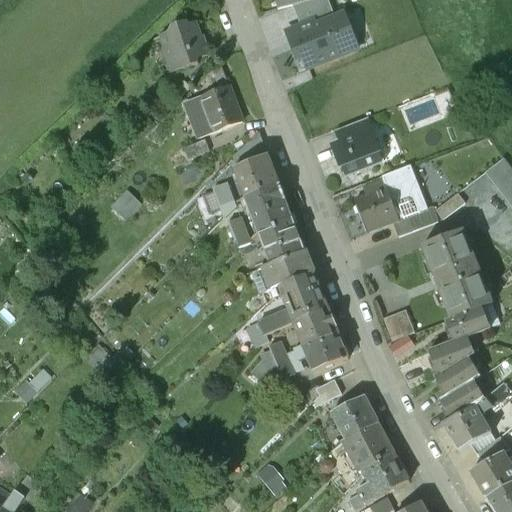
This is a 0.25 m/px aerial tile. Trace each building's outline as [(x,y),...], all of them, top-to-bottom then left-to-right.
[(275,0),(278,10),(293,7),(321,0),(275,0)] [(327,0),(321,0),(293,7),(301,28),(314,23),(315,27),(335,19),(327,0)] [(314,23),(301,28),(286,34),(294,54),(292,55),(299,73),(358,50),(343,15),(335,19),(315,27),(314,23)] [(196,23),(188,26),(187,23),(172,28),(168,34),(160,37),(164,50),(162,50),(170,75),(197,66),(201,60),(207,58),(204,46),(206,46),(202,37),(200,37),(196,23)] [(224,73),(214,77),(220,92),(229,89),(224,73)] [(220,92),(201,100),(204,106),(215,135),(243,124),(229,89),(220,92)] [(366,120),(335,132),(340,144),(370,132),(366,120)] [(340,144),(339,145),(339,146),(333,148),(341,167),(340,168),(346,182),(368,173),(367,171),(382,166),(378,156),(380,155),(371,132),(371,133),(370,132),(340,144)] [(205,143),(185,151),(189,162),(209,154),(205,143)] [(268,157),(233,171),(245,201),(280,187),(268,157)] [(511,172),(504,161),(486,174),(511,207),(511,172)] [(227,186),(215,190),(226,220),(236,209),(227,186)] [(286,203),(280,187),(245,201),(258,234),(293,221),(286,204),(286,203)] [(114,206),(129,221),(146,204),(130,189),(114,206)] [(386,192),(355,204),(367,235),(398,223),(402,221),(395,204),(391,206),(386,192)] [(402,221),(398,223),(404,238),(437,225),(432,210),(402,221)] [(240,221),(228,226),(238,251),(250,246),(240,221)] [(293,221),(258,234),(271,267),(305,254),(293,221)] [(464,233),(421,250),(452,322),(482,310),(492,306),(464,233)] [(271,267),(265,270),(273,292),(314,276),(305,254),(271,267)] [(319,287),(285,299),(286,302),(279,304),(281,310),(288,307),(291,313),(295,325),(329,312),(319,287)] [(452,322),(446,324),(454,345),(428,354),(438,380),(435,382),(447,400),(441,404),(452,424),(476,410),(485,403),(472,383),(480,378),(468,360),(473,356),(466,339),(490,330),(482,310),(452,322)] [(329,312),(295,325),(302,345),(297,346),(299,352),(339,336),(329,312)] [(406,312),(384,321),(393,344),(415,336),(406,312)] [(291,313),(272,322),(271,320),(256,327),(259,335),(263,333),(265,338),(295,325),(291,313)] [(299,352),(297,353),(301,364),(310,360),(316,375),(350,361),(339,336),(299,352)] [(281,345),(266,352),(267,354),(262,355),(266,363),(274,360),(275,363),(287,357),(281,345)] [(287,357),(275,363),(284,383),(296,378),(287,357)] [(511,380),(485,403),(491,411),(495,416),(511,402),(511,380)] [(337,383),(317,393),(320,400),(315,405),(318,410),(342,398),(337,383)] [(365,400),(333,416),(347,442),(379,426),(365,400)] [(452,424),(444,428),(459,455),(471,449),(492,437),(481,419),(491,411),(485,403),(476,410),(452,424)] [(347,442),(343,444),(361,477),(365,475),(365,476),(396,458),(379,426),(347,442)] [(492,437),(471,449),(478,458),(496,444),(492,437)] [(496,444),(478,458),(484,469),(504,457),(496,444)] [(484,469),(472,476),(488,502),(511,486),(511,470),(511,469),(504,457),(484,469)] [(396,458),(365,476),(371,487),(379,502),(410,484),(396,458)] [(511,511),(511,486),(488,502),(494,511),(511,511)] [(371,487),(359,494),(361,497),(351,504),(355,511),(360,511),(379,502),(371,487)] [(395,511),(389,501),(372,511),(371,511),(395,511)]
